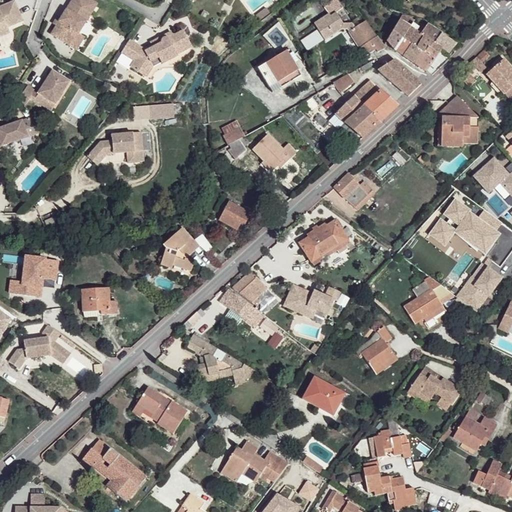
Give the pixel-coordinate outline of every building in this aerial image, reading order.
[(0,34),(1,35),(12,31),(9,25),(25,19),(16,0),(15,0),(0,6),(1,8),(0,8),(0,34)] [(92,0),(74,0),(73,2),(92,14),(98,4),(92,0)] [(335,12),(343,7),(337,0),(334,0),(325,7),(330,14),(331,16),(335,12)] [(58,27),(53,35),(73,46),(80,34),(92,14),(73,2),(62,20),(58,27)] [(267,9),(256,17),(261,23),(271,15),(267,9)] [(330,14),(314,25),(317,30),(337,16),(335,12),(331,16),(330,14)] [(337,16),(317,30),(325,41),(342,30),(347,29),(349,32),(355,28),(352,23),(343,24),(337,16)] [(387,41),(395,50),(411,23),(413,20),(409,18),(405,25),(399,21),(387,41)] [(385,48),(365,21),(355,28),(349,32),(366,56),(377,49),(378,52),(385,48)] [(395,50),(403,56),(417,32),(416,31),(418,27),(411,23),(395,50)] [(403,56),(414,64),(423,53),(417,48),(423,37),(420,35),(427,25),(423,23),(417,32),(403,56)] [(417,48),(423,53),(434,60),(443,66),(449,59),(439,52),(442,49),(434,44),(442,34),(427,25),(420,35),(423,37),(417,48)] [(154,45),(144,49),(143,50),(136,61),(133,65),(146,73),(154,61),(153,61),(160,58),(163,65),(179,56),(178,55),(193,47),(185,31),(176,35),(174,34),(165,39),(164,39),(163,41),(164,45),(156,49),(154,45)] [(80,34),(73,46),(79,50),(86,37),(80,34)] [(442,34),(434,44),(442,49),(449,53),(456,43),(442,34)] [(144,49),(131,41),(123,53),(136,61),(143,50),(144,49)] [(486,49),(477,57),(483,63),(492,55),(486,49)] [(270,87),(298,70),(292,61),(296,59),(292,52),(288,54),(286,51),(258,69),(270,87)] [(423,53),(414,64),(426,72),(429,68),(435,74),(440,68),(433,62),(434,60),(423,53)] [(477,57),(468,66),(473,72),(478,68),(483,73),(488,69),(483,63),(477,57)] [(511,66),(504,58),(486,75),(509,100),(511,96),(511,66)] [(404,69),(398,64),(394,60),(382,69),(379,71),(391,82),(404,69)] [(440,68),(443,66),(434,60),(433,62),(440,68)] [(371,62),(358,69),(360,72),(372,65),(371,62)] [(429,68),(426,72),(432,76),(435,74),(429,68)] [(420,84),(407,72),(404,69),(391,82),(408,97),(420,84)] [(462,81),(469,74),(464,69),(459,74),(462,77),(460,79),(462,81)] [(301,75),(298,70),(270,87),(273,92),(301,75)] [(71,82),(54,72),(41,95),(57,105),(71,82)] [(467,87),(475,79),(470,73),(462,81),(467,87)] [(349,74),(333,84),(342,93),(345,91),(356,82),(349,74)] [(370,81),(352,98),(380,123),(399,106),(370,81)] [(29,86),(20,98),(26,107),(36,90),(29,86)] [(41,94),(36,90),(32,98),(42,105),(46,98),(41,95),(41,94)] [(46,98),(42,105),(53,112),(57,105),(46,98)] [(350,128),(366,141),(371,136),(368,134),(380,123),(352,98),(335,114),(350,128)] [(464,137),(479,139),(480,119),(457,98),(449,106),(455,112),(454,117),(448,117),(448,122),(442,122),(440,145),(464,147),(464,144),(464,137)] [(13,106),(8,109),(11,116),(16,114),(13,106)] [(448,117),(449,106),(439,115),(439,122),(442,122),(448,122),(448,117)] [(152,108),(152,121),(177,121),(177,108),(152,108)] [(31,115),(0,126),(0,144),(41,129),(31,115)] [(225,135),(239,126),(237,121),(222,128),(225,135)] [(229,144),(244,135),(239,126),(225,135),(223,136),(229,144)] [(143,153),(142,134),(113,136),(114,142),(102,142),(89,157),(99,165),(108,155),(128,154),(129,164),(139,164),(139,153),(143,153)] [(275,169),(278,166),(282,161),(285,164),(297,152),(288,143),(283,149),(268,134),(253,149),(264,160),(275,169)] [(244,135),(229,144),(231,148),(229,151),(236,160),(239,157),(247,150),(245,148),(250,143),(244,135)] [(250,154),(247,150),(239,157),(241,160),(250,154)] [(401,165),(406,161),(397,152),(392,156),(401,165)] [(511,172),(509,175),(494,159),(473,177),(488,195),(500,185),(511,198),(511,172)] [(275,169),(264,160),(261,163),(271,172),(275,169)] [(229,181),(234,173),(218,164),(213,172),(229,181)] [(342,181),(335,187),(355,207),(373,190),(364,182),(360,186),(349,175),(342,181)] [(355,207),(358,210),(375,193),(373,190),(355,207)] [(481,229),(491,216),(482,209),(476,218),(467,211),(469,210),(453,199),(443,212),(449,216),(448,218),(444,223),(438,219),(427,234),(442,245),(453,231),(469,244),(476,249),(487,234),(481,229)] [(238,230),(239,227),(241,223),(245,225),(251,213),(229,202),(219,219),(238,230)] [(494,218),(491,216),(481,229),(487,234),(491,229),(487,226),(494,218)] [(328,250),(347,238),(336,220),(327,226),(326,223),(306,235),(308,238),(299,244),(314,266),(331,254),(328,250)] [(186,243),(195,252),(200,247),(182,228),(175,235),(184,245),(186,243)] [(469,244),(453,231),(468,246),(469,244)] [(190,256),(195,252),(186,243),(184,245),(175,235),(163,246),(166,249),(161,264),(172,268),(173,266),(181,268),(191,271),(194,264),(192,260),(186,258),(187,255),(190,256)] [(350,242),(347,238),(328,250),(331,254),(350,242)] [(26,258),(23,283),(11,282),(10,295),(36,298),(37,288),(38,279),(43,280),(56,282),(58,262),(26,258)] [(456,296),(475,310),(486,295),(487,296),(501,277),(487,267),(491,261),(488,258),(482,264),(485,266),(475,279),(471,276),(456,296)] [(475,279),(485,266),(482,264),(481,263),(471,276),(475,279)] [(258,297),(268,289),(253,271),(233,288),(256,308),(262,303),(258,297)] [(441,285),(429,276),(424,279),(425,281),(415,287),(420,295),(404,305),(415,324),(424,319),(443,307),(433,290),(441,285)] [(286,301),(315,315),(316,312),(327,316),(334,301),(326,298),(314,292),(313,294),(311,297),(308,296),(309,292),(294,285),(286,301)] [(341,294),(330,288),(326,298),(334,301),(337,303),(341,294)] [(108,289),(82,290),(83,312),(101,311),(101,315),(117,315),(116,301),(109,302),(108,289)] [(249,322),(257,312),(229,291),(221,302),(237,314),(233,320),(238,324),(242,317),(249,322)] [(312,320),(315,315),(286,301),(284,306),(312,320)] [(497,328),(507,333),(511,325),(511,322),(511,302),(510,301),(497,328)] [(443,307),(424,319),(426,322),(445,310),(443,307)] [(205,314),(201,309),(197,313),(201,318),(205,314)] [(0,311),(0,332),(10,319),(0,311)] [(197,313),(188,321),(192,326),(201,318),(197,313)] [(43,337),(23,341),(24,349),(17,350),(9,362),(19,369),(26,358),(51,354),(57,358),(64,348),(54,341),(61,333),(49,324),(43,332),(43,337)] [(373,371),(394,356),(385,342),(392,338),(384,327),(376,332),(371,340),(374,344),(361,353),(373,371)] [(218,348),(193,333),(185,345),(205,358),(207,356),(210,358),(206,364),(196,367),(199,379),(201,379),(219,374),(221,380),(234,376),(237,387),(247,384),(246,381),(249,380),(254,370),(226,353),(221,362),(212,357),(218,348)] [(64,348),(57,358),(63,363),(71,353),(64,348)] [(221,362),(226,353),(218,348),(212,357),(221,362)] [(397,359),(394,356),(373,371),(376,374),(397,359)] [(460,392),(426,368),(408,393),(416,398),(418,396),(430,404),(437,394),(452,405),(460,392)] [(219,374),(201,379),(202,385),(221,380),(219,374)] [(332,415),(344,394),(315,378),(303,399),(332,415)] [(148,388),(137,404),(145,409),(153,415),(151,418),(158,422),(157,424),(166,430),(167,428),(174,432),(187,412),(171,402),(169,405),(161,399),(162,397),(148,388)] [(480,404),(486,395),(481,392),(476,401),(480,404)] [(0,415),(5,417),(9,401),(0,398),(0,415)] [(145,409),(137,404),(131,412),(140,417),(145,409)] [(476,451),(480,444),(483,439),(488,441),(497,425),(483,417),(479,424),(474,421),(478,414),(470,410),(460,426),(456,424),(453,429),(457,431),(453,437),(476,451)] [(373,437),(377,458),(385,457),(384,450),(392,448),(394,455),(403,454),(404,459),(411,457),(409,444),(408,444),(406,435),(391,438),(389,430),(380,432),(381,436),(373,437)] [(232,455),(223,469),(234,475),(237,470),(241,473),(255,482),(261,475),(268,464),(264,461),(254,455),(257,449),(247,442),(241,451),(236,457),(232,455)] [(236,457),(241,451),(236,448),(232,455),(236,457)] [(93,465),(100,456),(91,449),(81,463),(90,470),(93,465)] [(135,484),(142,474),(110,449),(103,458),(111,463),(107,468),(116,476),(117,474),(121,477),(111,489),(127,502),(138,487),(135,484)] [(269,453),(264,461),(268,464),(261,475),(267,479),(274,483),(288,465),(269,453)] [(107,487),(111,489),(121,477),(117,474),(116,476),(107,468),(111,463),(103,458),(100,456),(93,465),(112,480),(107,487)] [(380,477),(377,458),(365,460),(366,468),(363,469),(367,493),(374,492),(375,495),(387,493),(389,501),(393,500),(395,511),(408,508),(408,505),(416,504),(412,488),(405,489),(403,477),(390,480),(389,476),(380,477)] [(309,459),(305,465),(314,471),(318,465),(309,459)] [(507,496),(511,484),(511,481),(497,475),(502,465),(493,461),(486,475),(478,472),(473,483),(506,498),(507,496)] [(318,465),(314,471),(318,474),(322,468),(318,465)] [(234,475),(223,469),(220,473),(236,482),(241,473),(237,470),(234,475)] [(146,477),(142,474),(135,484),(138,487),(146,477)] [(359,511),(360,509),(349,503),(352,498),(347,495),(345,498),(333,492),(322,510),(326,511),(331,511),(334,508),(340,511),(359,511)] [(198,511),(200,510),(204,504),(191,495),(183,507),(188,511),(187,511),(198,511)] [(276,496),(264,511),(296,511),(297,511),(276,496)]
